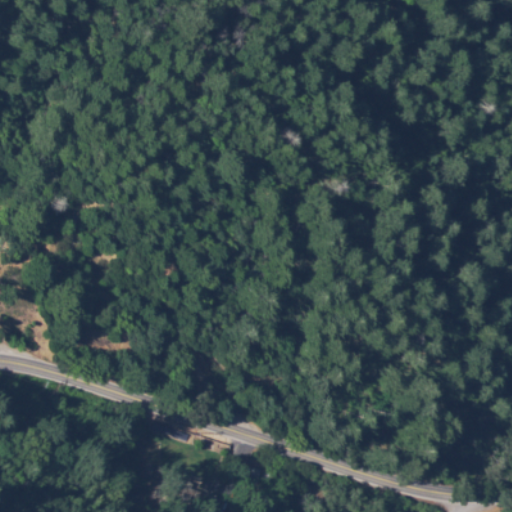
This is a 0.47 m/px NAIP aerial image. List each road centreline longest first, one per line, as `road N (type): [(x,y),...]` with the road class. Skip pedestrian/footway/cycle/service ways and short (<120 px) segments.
road 1 (residential): [(354,473),(328,208),(267,152),(221,155),(186,0)]
road 2 (primary): [(0,365),(414,491),(511,498)]
